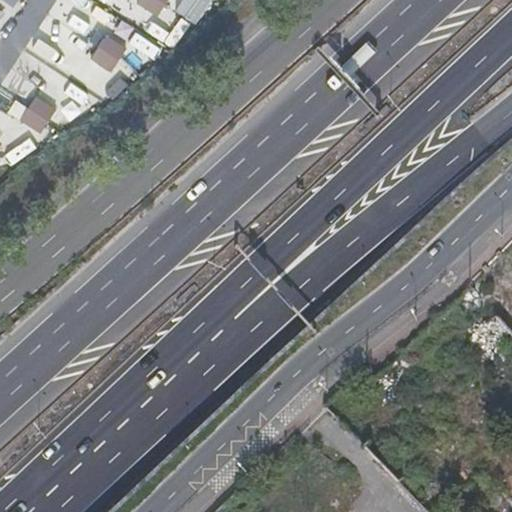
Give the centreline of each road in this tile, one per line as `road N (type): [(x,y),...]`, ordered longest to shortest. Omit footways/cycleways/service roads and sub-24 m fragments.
road 1 (motorway): [(438,0),(0,396)]
road 2 (secondary): [(151,511),(282,383),(440,253),(511,181)]
road 3 (secondary): [(336,0),(0,295)]
road 4 (motorway): [(255,277),(511,33)]
road 5 (motorway): [(16,511),(255,277)]
road 6 (motorway): [(255,277),(355,236),(511,111)]
